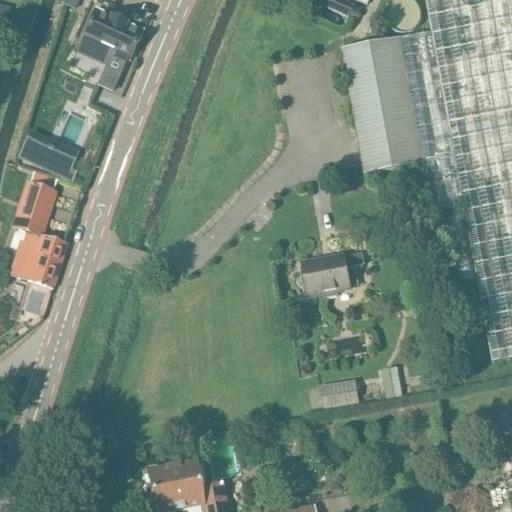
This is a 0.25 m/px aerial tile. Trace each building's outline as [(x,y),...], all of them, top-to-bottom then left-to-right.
[(61,7),(58,18),(75,26),(80,15),(82,16),(88,0),(102,0),(111,4),(112,0),(61,0),(59,6),(61,7)] [(328,0),(324,10),(349,22),(349,21),(354,11),(354,10),(332,0),(328,0)] [(358,0),(357,4),(366,9),(370,0),(358,0)] [(401,43),(424,168),(428,191),(461,185),(466,209),(463,209),(463,210),(493,367),(511,363),(511,0),(424,0),(431,37),(401,43)] [(354,11),(349,21),(349,22),(352,24),(355,25),(358,24),(361,21),(362,18),(360,12),(354,11)] [(94,14),(78,51),(109,64),(106,71),(125,79),(144,35),(94,14)] [(364,179),(424,168),(401,43),(357,51),(341,54),(364,179)] [(25,143),(17,162),(19,163),(70,185),(77,170),(72,167),(74,163),(26,141),(25,143)] [(15,281),(51,292),(53,293),(66,250),(45,243),(41,242),(56,195),(25,185),(10,232),(26,237),(24,242),(27,243),(15,281)] [(433,215),(463,210),(463,209),(466,209),(461,185),(428,191),(433,215)] [(463,220),(446,223),(457,286),(474,283),(463,220)] [(303,269),(300,269),(306,302),(323,299),(324,301),(337,299),(336,296),(351,294),(348,273),(350,270),(364,267),(363,258),(345,261),(303,269)] [(401,399),(396,370),(381,372),(386,402),(401,399)] [(355,383),(318,389),(322,412),(358,406),(355,383)] [(412,409),(388,413),(389,420),(413,416),(412,409)] [(200,489),(196,464),(145,473),(152,511),(192,511),(201,510),(200,511),(227,511),(222,485),(200,489)]
